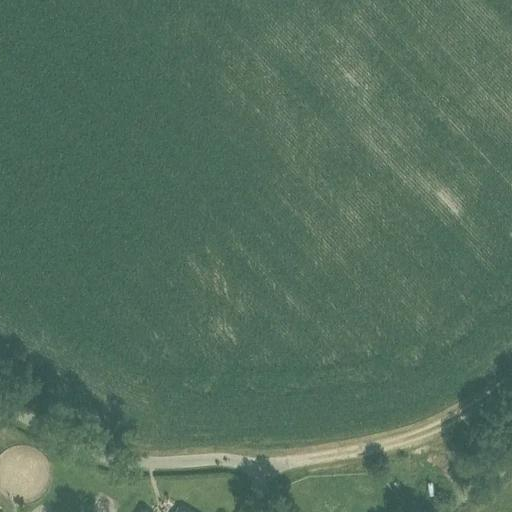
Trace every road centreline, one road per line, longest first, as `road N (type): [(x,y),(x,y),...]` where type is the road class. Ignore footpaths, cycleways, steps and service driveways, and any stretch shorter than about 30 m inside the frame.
road 1 (unclassified): [(283,459),(118,458),(0,405)]
road 2 (track): [(511,376),(432,437),(283,459)]
